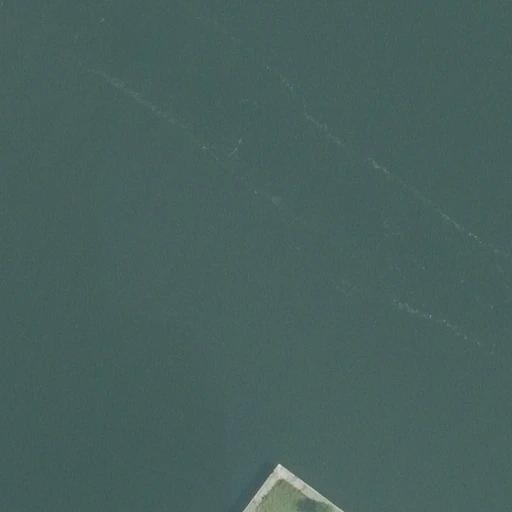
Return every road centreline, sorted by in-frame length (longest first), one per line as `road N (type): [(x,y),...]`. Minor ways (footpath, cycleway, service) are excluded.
road 1 (motorway): [(64,511),(371,0)]
road 2 (motorway): [(144,511),(451,0)]
road 3 (motorway): [(247,0),(0,421)]
road 4 (motorway): [(201,0),(0,343)]
